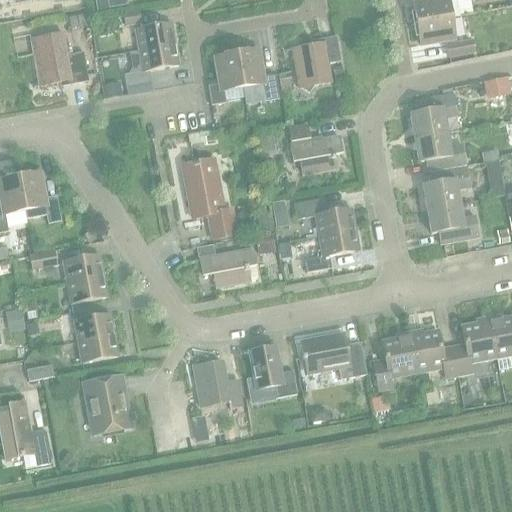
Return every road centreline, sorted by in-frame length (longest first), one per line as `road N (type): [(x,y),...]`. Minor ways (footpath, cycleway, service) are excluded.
road 1 (residential): [(191,327),(170,308),(63,140),(51,133),(0,139)]
road 2 (residential): [(401,294),(370,126),(384,98),(409,86)]
road 3 (residential): [(401,294),(217,331),(191,327)]
road 4 (residential): [(322,13),(192,36),(186,0)]
road 5 (residential): [(191,327),(158,382),(168,445)]
